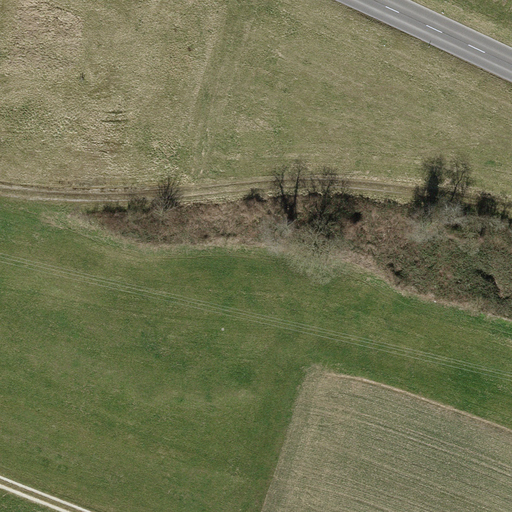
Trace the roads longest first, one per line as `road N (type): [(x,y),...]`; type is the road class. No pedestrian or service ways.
road 1 (track): [(511,209),(302,181),(139,196),(0,190)]
road 2 (secondary): [(373,0),(511,64)]
